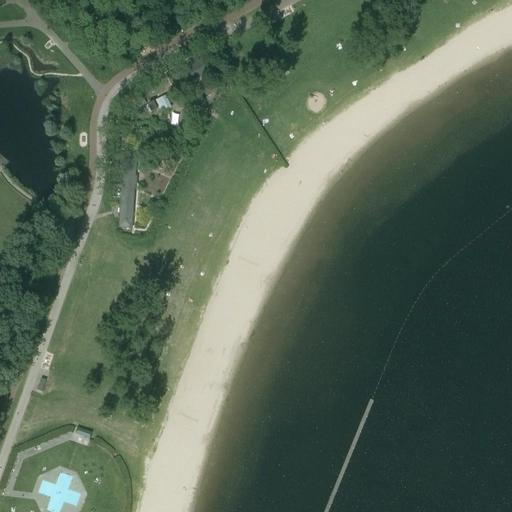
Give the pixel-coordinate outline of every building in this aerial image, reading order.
[(165,74),(175,91),(212,69),(201,52),(165,73),(165,74)] [(167,94),(160,97),(165,110),(172,107),(167,94)] [(118,165),(115,165),(113,197),(121,198),(119,227),(131,228),(131,225),(133,224),(133,220),(132,220),(136,160),(138,161),(138,156),(136,156),(136,154),(124,154),(123,173),(117,173),(118,165)] [(41,379),(37,390),(42,392),(46,380),(41,379)] [(77,427),(75,433),(89,439),(92,433),(77,427)]
